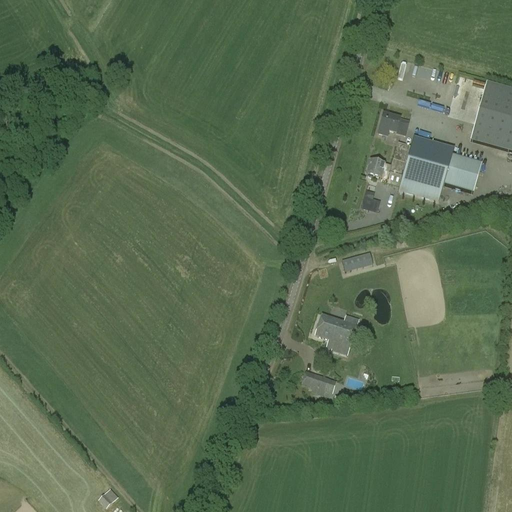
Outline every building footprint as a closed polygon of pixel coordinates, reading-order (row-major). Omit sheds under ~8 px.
[(511,92),(486,85),(470,143),(511,154),(511,92)] [(409,124),(399,121),(383,117),(378,136),(386,138),(388,134),(405,139),(409,124)] [(393,159),(390,168),(389,174),(402,177),(398,193),(438,204),(443,187),(472,196),(480,167),(451,158),(453,151),(413,140),(406,163),(393,159)] [(389,174),(390,168),(370,163),(366,177),(387,182),(389,174)] [(360,211),(376,215),(379,203),(372,201),(374,194),(365,191),(360,211)] [(344,274),(350,273),(349,268),(360,265),(359,258),(341,263),(344,274)] [(331,353),(346,358),(357,324),(345,320),(344,324),(321,317),(314,339),(333,345),(331,353)] [(300,387),(331,397),(336,384),(305,374),(300,387)] [(345,385),(361,391),(364,382),(348,377),(345,385)] [(335,398),(333,404),(339,406),(340,403),(341,400),(335,398)] [(106,511),(118,500),(110,492),(98,503),(106,511)]
